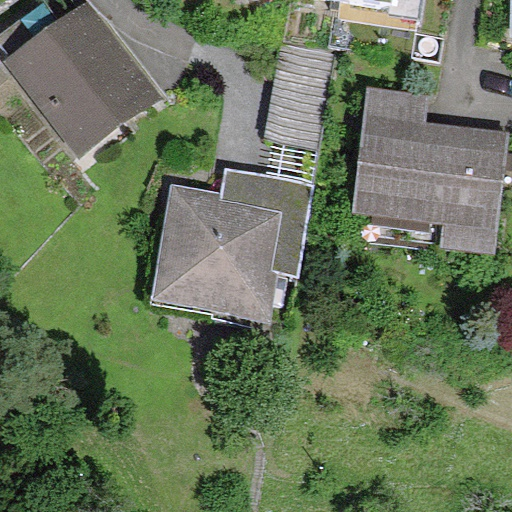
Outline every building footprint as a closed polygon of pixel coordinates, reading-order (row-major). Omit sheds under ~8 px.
[(422,0),(388,0),(388,6),(387,15),(420,20),(422,0)] [(511,44),(511,0),(504,0),(503,44),(511,44)] [(164,101),(85,5),(4,71),(82,167),(164,101)] [(418,104),(360,99),(350,238),(433,244),(431,259),(486,263),(494,142),(416,136),(418,104)] [(222,196),(175,187),(154,308),(262,326),(271,273),(298,277),(314,187),(226,172),(222,196)]
